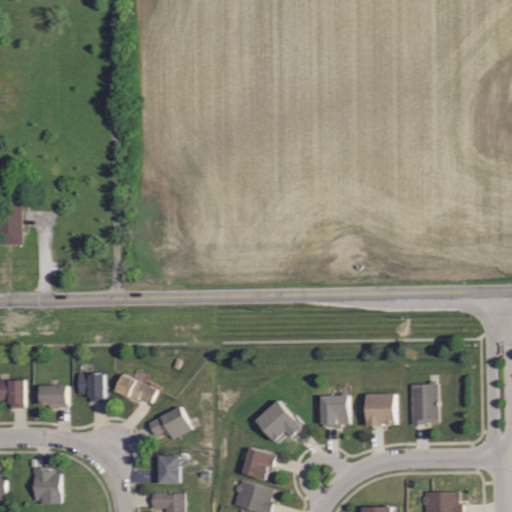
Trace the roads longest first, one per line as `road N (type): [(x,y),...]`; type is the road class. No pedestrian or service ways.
road 1 (tertiary): [(0,299),(511,291)]
road 2 (residential): [(501,292),(505,511)]
road 3 (residential): [(511,455),(381,463),(319,511)]
road 4 (residential): [(124,511),(113,474),(84,445),(0,436)]
